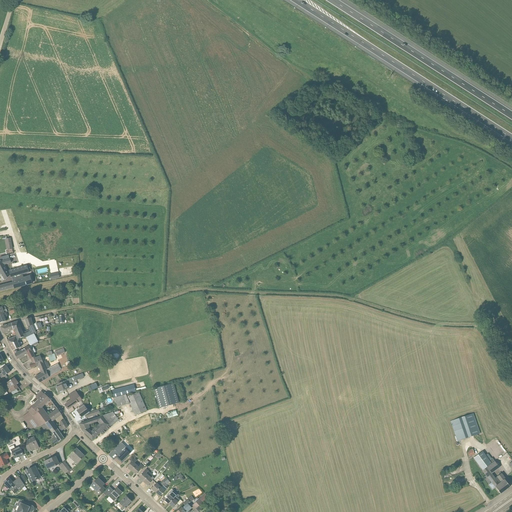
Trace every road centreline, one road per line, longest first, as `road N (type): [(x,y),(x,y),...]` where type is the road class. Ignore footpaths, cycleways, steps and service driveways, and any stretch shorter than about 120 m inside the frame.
road 1 (track): [(511,380),(477,325),(436,323),(332,295),(196,289),(121,312),(76,306),(0,325)]
road 2 (motorway): [(295,0),(511,138)]
road 3 (track): [(511,165),(312,79)]
road 4 (motorway): [(511,115),(333,0)]
road 5 (track): [(204,0),(312,79)]
road 6 (tertiary): [(72,429),(13,361),(0,332)]
